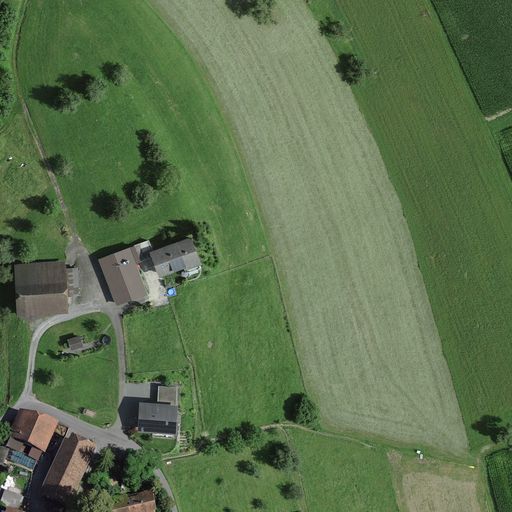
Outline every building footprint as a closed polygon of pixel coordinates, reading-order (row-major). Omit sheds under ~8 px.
[(190,238),(152,251),(161,277),(199,264),(190,238)] [(136,247),(100,260),(116,304),(146,293),(136,263),(141,261),(136,247)] [(67,264),(16,267),(18,315),(68,313),(67,295),(78,294),(77,270),(67,270),(67,264)] [(79,338),(70,341),(72,350),(82,347),(79,338)] [(176,403),(141,401),(140,427),(175,429),(176,403)] [(58,428),(22,415),(12,443),(48,456),(58,428)] [(95,451),(68,438),(41,497),(68,509),(95,451)] [(152,511),(149,494),(100,503),(102,511),(152,511)]
